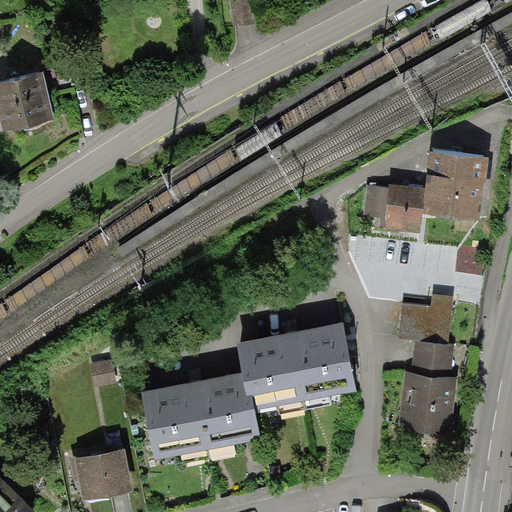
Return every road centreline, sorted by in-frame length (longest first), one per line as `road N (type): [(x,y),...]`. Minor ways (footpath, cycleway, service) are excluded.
road 1 (unclassified): [(0,226),(209,93),(393,0)]
road 2 (residential): [(482,496),(368,484),(261,511)]
road 3 (residential): [(482,496),(511,337)]
